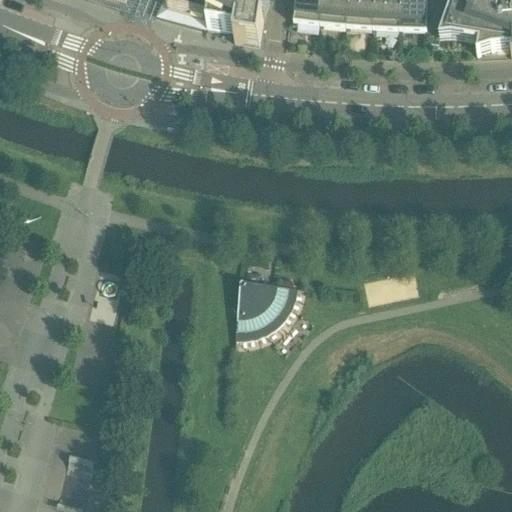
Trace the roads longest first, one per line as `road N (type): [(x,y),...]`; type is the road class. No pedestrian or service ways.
road 1 (tertiary): [(0,25),(165,83),(266,98)]
road 2 (tertiary): [(266,98),(406,108),(511,105)]
